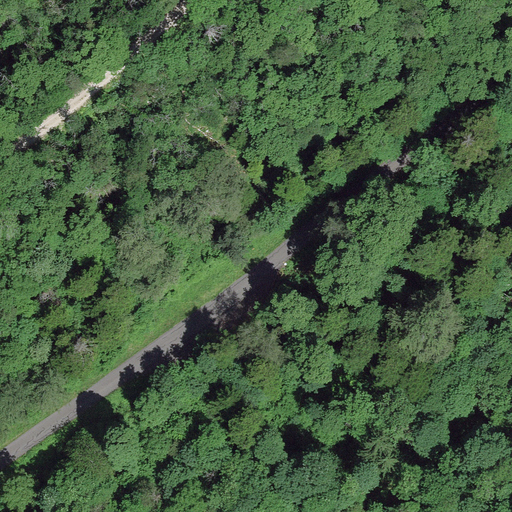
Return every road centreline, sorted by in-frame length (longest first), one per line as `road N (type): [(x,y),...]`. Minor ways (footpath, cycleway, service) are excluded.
road 1 (unclassified): [(0,456),(153,353),(386,170),(511,88)]
road 2 (track): [(0,160),(192,0)]
road 3 (track): [(511,367),(364,511)]
